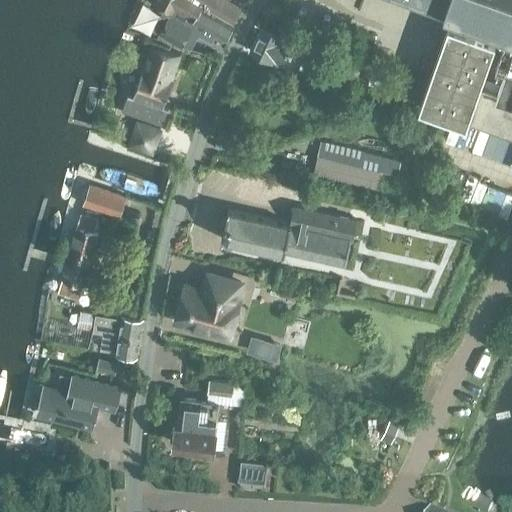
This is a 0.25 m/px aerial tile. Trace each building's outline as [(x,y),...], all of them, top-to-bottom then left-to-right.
[(240,4),(231,0),(156,0),(171,7),(169,12),(164,9),(155,26),(159,29),(158,31),(181,43),(190,46),(199,31),(211,38),(215,32),(224,37),(233,20),(232,19),(240,4)] [(511,0),(415,0),(468,19),(477,22),(500,30),(506,32),(495,64),(504,67),(496,90),(511,96),(511,0)] [(474,32),(477,22),(468,19),(465,28),(449,23),(420,105),(467,122),(469,118),(511,133),(511,96),(496,90),(481,85),(497,40),(474,32)] [(250,49),(278,62),(290,37),(262,23),(250,49)] [(173,77),(171,76),(180,51),(151,42),(133,91),(128,89),(121,109),(161,123),(168,104),(164,102),(173,77)] [(411,96),(416,84),(401,78),(396,90),(411,96)] [(137,119),(129,141),(152,150),(156,141),(160,127),(137,119)] [(315,168),(314,171),(370,185),(375,186),(380,169),(398,173),(402,158),(381,153),(327,140),(324,154),(318,153),(315,168)] [(125,194),(91,183),(85,203),(118,214),(125,194)] [(291,221),(285,248),(345,261),(351,237),(353,237),(357,217),(340,214),(295,204),(293,213),(291,221)] [(284,251),(285,248),(291,221),(228,207),(226,214),(222,237),(284,251)] [(98,217),(80,212),(58,287),(79,293),(82,282),(93,285),(104,248),(93,244),(97,231),(94,229),(98,217)] [(179,301),(182,305),(178,321),(230,334),(232,323),(235,324),(239,322),(241,314),(238,311),(236,310),(239,299),(237,298),(241,281),(204,272),(200,289),(187,286),(186,290),(182,292),(179,301)] [(91,328),(94,312),(80,309),(77,326),(91,328)] [(137,354),(143,318),(123,314),(122,317),(96,312),(93,329),(103,331),(101,347),(117,349),(117,351),(137,354)] [(251,334),(246,351),(267,357),(272,340),(251,334)] [(99,358),(96,370),(114,374),(117,362),(99,358)] [(44,415),(94,423),(98,401),(116,403),(120,381),(69,373),(67,390),(48,388),(44,415)] [(209,379),(208,391),(234,394),(234,381),(209,379)] [(175,441),(214,446),(220,400),(183,396),(179,421),(177,421),(175,441)] [(392,442),(397,431),(386,426),(381,437),(392,442)] [(242,487),(267,488),(268,459),(243,458),(242,487)]
